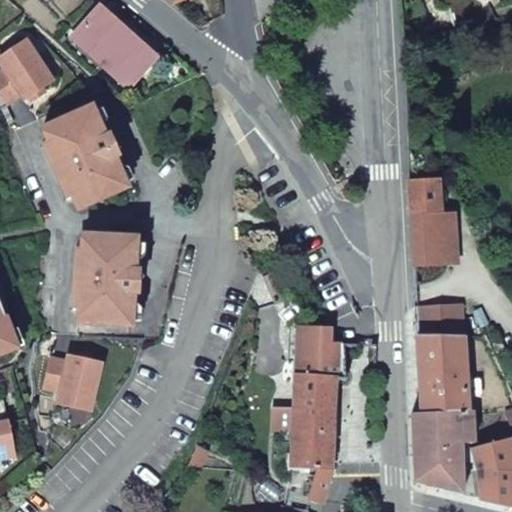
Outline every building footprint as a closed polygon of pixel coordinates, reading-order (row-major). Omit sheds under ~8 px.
[(458,0),(450,10),(456,30),(486,21),(480,3),(475,0),(458,0)] [(73,37),(130,89),(158,58),(102,6),(73,37)] [(53,82),(27,42),(0,60),(0,61),(6,71),(0,74),(0,90),(9,104),(22,95),(25,100),(31,97),(42,89),(53,82)] [(45,94),(42,89),(31,97),(34,101),(45,94)] [(80,211),(128,190),(113,159),(119,156),(122,149),(115,146),(110,136),(104,139),(91,109),(44,130),(49,142),(44,144),(70,200),(74,198),(80,211)] [(442,213),(441,177),(411,179),(413,215),(442,213)] [(413,215),(416,266),(457,263),(454,212),(442,213),(413,215)] [(133,274),(136,241),(84,238),(83,251),(79,251),(74,313),(79,313),(79,327),(130,329),(132,296),(138,296),(139,285),(145,280),(139,274),(133,274)] [(0,355),(18,349),(0,299),(0,355)] [(420,335),(465,337),(464,306),(419,308),(420,335)] [(333,330),(328,330),(301,329),(296,423),(336,424),(338,380),(347,381),(349,344),(332,344),(333,330)] [(468,411),(465,337),(420,335),(424,413),(468,411)] [(91,411),(102,364),(89,362),(76,358),(69,357),(68,363),(52,359),(46,388),(61,391),(58,403),(91,411)] [(473,410),(468,411),(424,413),(414,414),(416,482),(465,494),(465,462),(465,449),(470,448),(469,442),(474,442),(473,410)] [(0,459),(14,456),(8,423),(0,424),(0,459)] [(315,490),(328,494),(334,473),(334,465),(336,424),(296,423),(294,465),(322,469),(315,490)] [(479,498),(511,506),(511,438),(511,437),(475,448),(473,448),(476,461),(477,464),(478,469),(479,498)] [(209,449),(198,445),(190,464),(202,465),(209,449)] [(470,448),(465,449),(465,462),(476,461),(473,448),(470,448)]
